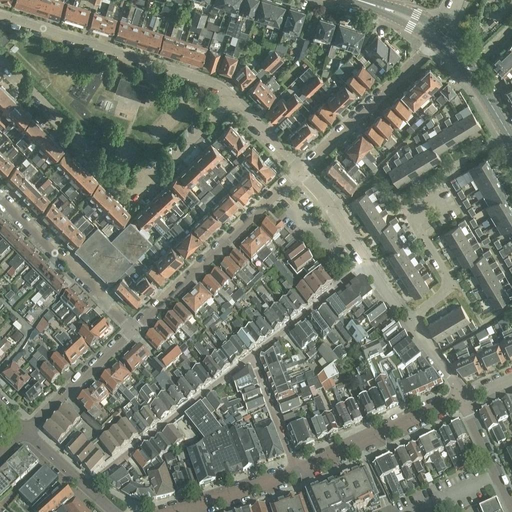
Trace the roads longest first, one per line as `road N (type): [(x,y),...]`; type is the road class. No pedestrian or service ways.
road 1 (residential): [(0,59),(126,187),(138,190),(233,101)]
road 2 (residential): [(0,16),(220,86),(233,101)]
road 3 (residential): [(299,170),(129,330)]
road 4 (residential): [(86,486),(251,357)]
road 5 (residential): [(440,37),(299,170)]
road 6 (residential): [(129,330),(0,198)]
road 7 (residential): [(296,470),(460,396)]
road 8 (residential): [(408,322),(449,286),(409,214),(435,197)]
road 9 (residential): [(251,357),(366,265)]
road 10 (residential): [(129,330),(24,428)]
road 11 (residential): [(175,511),(296,470)]
road 12 (secondary): [(511,142),(469,68),(440,37)]
road 13 (residential): [(296,470),(251,357)]
road 14 (residential): [(511,505),(460,396)]
